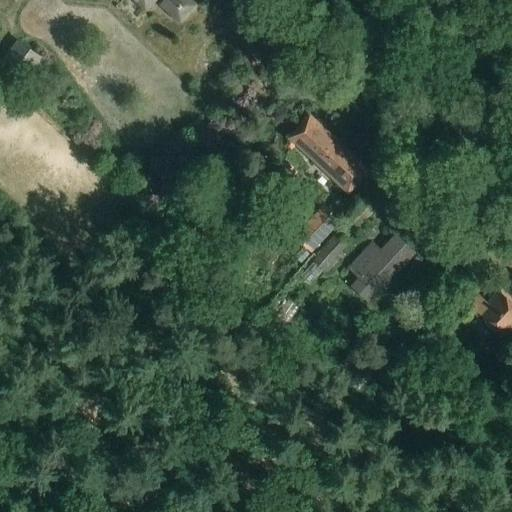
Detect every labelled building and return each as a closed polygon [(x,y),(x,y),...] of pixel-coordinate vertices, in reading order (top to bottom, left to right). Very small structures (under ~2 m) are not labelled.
[(196,5),(189,0),(132,0),(146,11),(154,0),(162,0),(164,1),(160,6),(180,23),(196,5)] [(18,38),(4,58),(32,78),(45,59),(18,38)] [(367,170),(310,117),(291,138),(348,191),(367,170)] [(298,173),(286,162),(271,178),(282,189),(298,173)] [(321,209),(295,236),(314,253),(339,226),(321,209)] [(214,232),(218,228),(203,213),(198,217),(191,225),(206,240),(214,232)] [(340,230),(313,260),(326,271),(353,242),(340,230)] [(413,254),(394,237),(381,251),(373,244),(351,268),(363,279),(355,287),(367,298),(375,289),(378,292),(413,254)] [(511,334),(511,300),(501,291),(488,306),(477,297),(471,304),(509,338),(511,334)] [(479,378),(501,396),(511,382),(511,378),(492,362),(479,378)]
